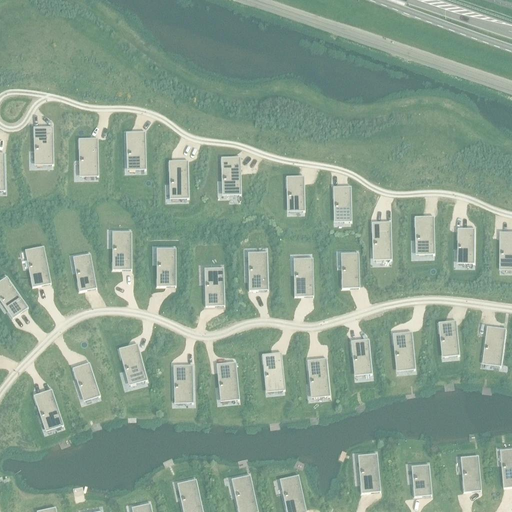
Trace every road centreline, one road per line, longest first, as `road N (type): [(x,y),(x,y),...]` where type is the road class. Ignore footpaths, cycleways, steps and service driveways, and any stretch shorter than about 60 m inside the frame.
road 1 (tertiary): [(511,88),(258,0)]
road 2 (primary): [(376,0),(511,48)]
